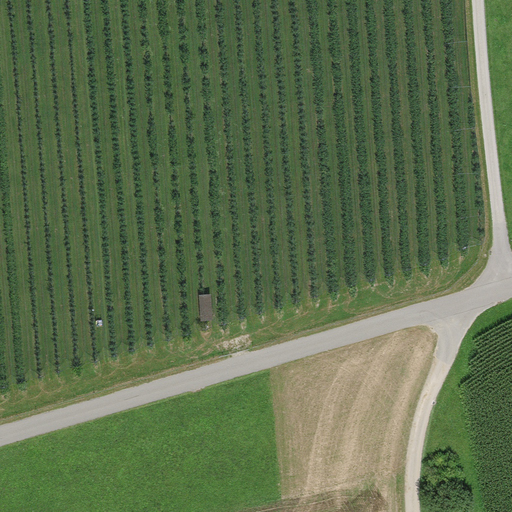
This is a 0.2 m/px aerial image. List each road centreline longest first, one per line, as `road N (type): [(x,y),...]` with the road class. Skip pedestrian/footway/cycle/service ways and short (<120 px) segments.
road 1 (unclassified): [(0,439),(511,287)]
road 2 (track): [(480,0),(505,288)]
